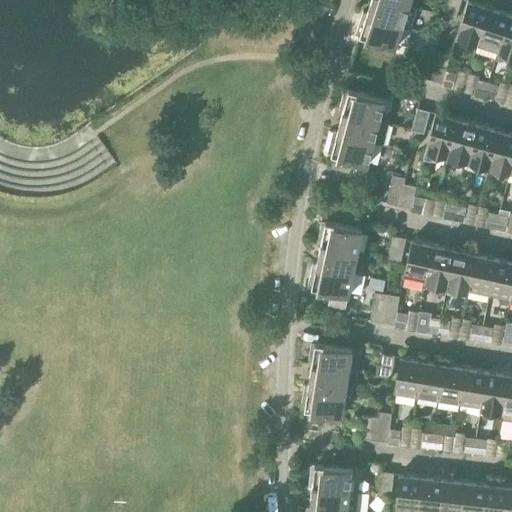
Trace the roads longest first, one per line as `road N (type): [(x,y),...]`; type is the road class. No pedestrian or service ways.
road 1 (residential): [(285,511),(292,260),(312,133),(347,0)]
road 2 (residential): [(511,468),(339,445)]
road 3 (residential): [(511,362),(363,338)]
road 4 (residential): [(511,245),(371,215)]
